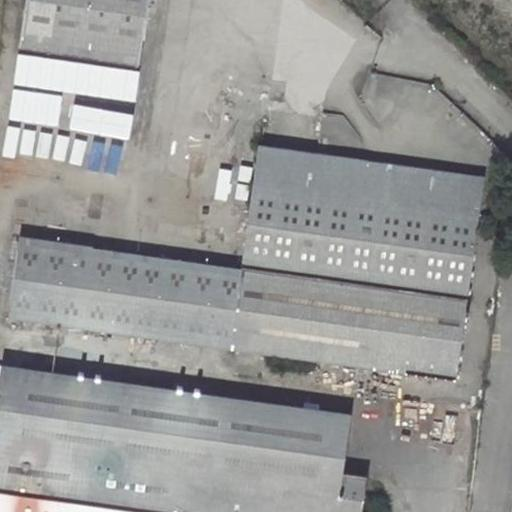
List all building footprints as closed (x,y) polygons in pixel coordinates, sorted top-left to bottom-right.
[(26,0),(20,48),(73,57),(72,68),(91,72),(93,60),(138,67),(147,0),(26,0)] [(478,212),(484,177),(258,146),(253,181),(478,212)] [(10,317),(455,379),(466,301),(86,249),(98,173),(17,163),(7,240),(21,241),(10,317)] [(466,298),(478,212),(253,181),(241,267),(466,298)] [(29,344),(26,365),(48,368),(51,347),(29,344)] [(0,511),(360,511),(366,476),(341,473),(349,415),(3,365),(0,384),(0,511)] [(207,383),(206,391),(241,397),(242,388),(207,383)]
